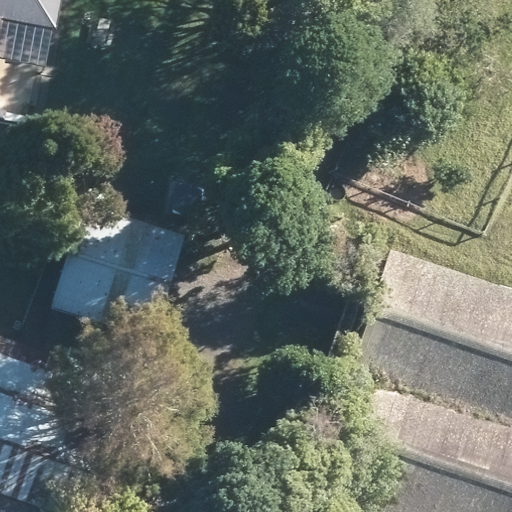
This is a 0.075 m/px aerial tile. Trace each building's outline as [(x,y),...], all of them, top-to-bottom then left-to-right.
[(0,0),(0,30),(1,27),(46,35),(52,0),(0,0)] [(162,271),(58,242),(38,317),(142,345),(162,271)] [(341,377),(511,434),(511,299),(382,256),(341,377)] [(26,511),(75,375),(0,348),(0,511),(26,511)] [(511,511),(511,434),(341,377),(297,507),(312,511),(511,511)]
